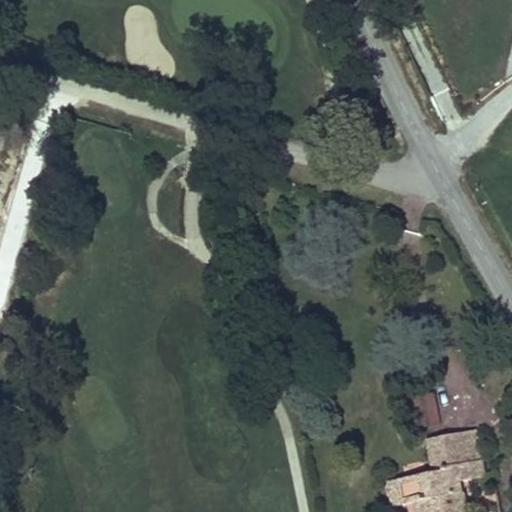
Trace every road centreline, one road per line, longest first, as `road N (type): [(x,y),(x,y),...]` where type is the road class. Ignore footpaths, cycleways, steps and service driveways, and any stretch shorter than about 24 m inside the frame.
road 1 (residential): [(435,166),(397,177),(0,64)]
road 2 (tertiary): [(356,0),(435,166)]
road 3 (tertiary): [(435,166),(511,301)]
